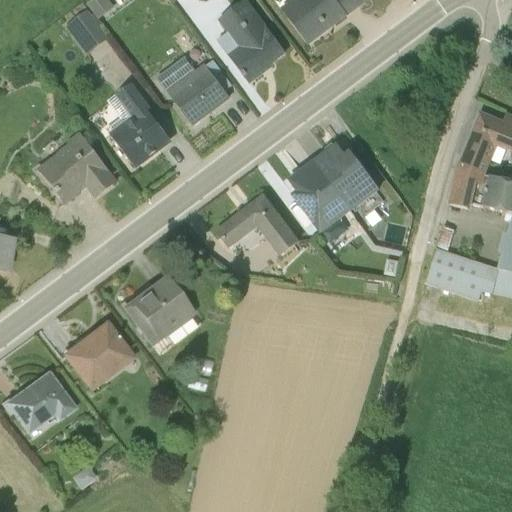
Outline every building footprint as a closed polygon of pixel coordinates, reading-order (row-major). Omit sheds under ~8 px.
[(106,0),(92,0),(86,4),(98,19),(113,8),(106,0)] [(292,0),(280,10),(307,45),(357,7),(356,5),(363,0),(362,0),(292,0)] [(226,35),(216,42),(243,78),(244,78),(249,84),(263,73),(262,71),(284,55),(244,2),(217,22),(226,35)] [(86,10),(64,27),(85,56),(108,39),(86,10)] [(224,93),(205,67),(203,64),(194,71),(185,58),(156,79),(191,127),(229,99),(224,93)] [(205,67),(224,93),(231,87),(212,62),(205,67)] [(156,147),(167,138),(128,87),(107,103),(120,120),(105,131),(134,169),(159,151),(156,147)] [(480,116),(464,156),(489,167),(496,148),(511,154),(511,117),(506,114),(501,125),(480,116)] [(67,146),(35,171),(53,196),(54,195),(62,205),(78,193),(76,190),(84,184),(95,199),(115,184),(78,134),(66,144),(67,146)] [(156,147),(159,151),(170,142),(167,138),(156,147)] [(324,152),(311,161),(349,212),(378,191),(350,154),(345,158),(337,147),(327,155),(324,152)] [(342,203),(311,161),(298,171),(300,175),(290,182),(298,193),(293,197),(320,234),(340,218),(333,209),(342,203)] [(483,209),(490,179),(486,178),(458,171),(449,207),(450,207),(470,212),(472,206),(483,209)] [(446,255),(435,252),(425,284),(479,301),(481,293),(511,300),(511,183),(490,179),(483,209),(511,216),(511,221),(498,273),(446,255)] [(263,197),(216,233),(229,250),(256,229),(279,259),(298,244),(263,197)] [(333,209),(340,218),(349,212),(342,203),(333,209)] [(435,252),(446,255),(454,231),(443,228),(435,252)] [(0,240),(0,272),(6,274),(11,243),(0,240)] [(165,338),(172,347),(196,330),(189,320),(193,317),(165,279),(131,305),(159,342),(165,338)] [(159,342),(131,305),(123,310),(150,350),(153,348),(159,357),(172,347),(165,338),(159,342)] [(80,351),(77,347),(64,358),(91,393),(132,361),(108,329),(80,351)] [(21,396),(6,407),(28,437),(52,419),(57,425),(73,413),(47,377),(26,392),(27,394),(22,397),(21,396)] [(188,378),(185,389),(202,394),(205,383),(188,378)] [(85,469),(69,481),(78,493),(94,482),(85,469)]
